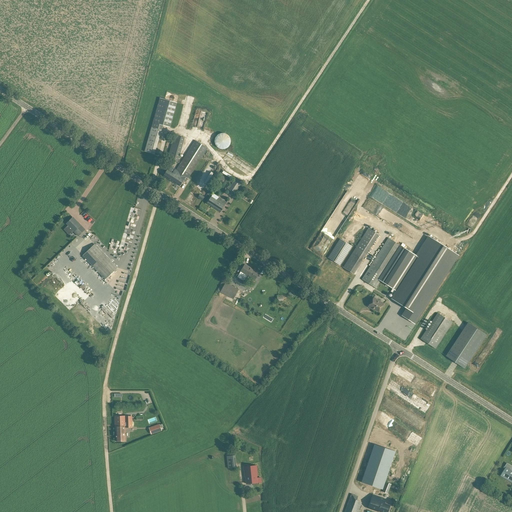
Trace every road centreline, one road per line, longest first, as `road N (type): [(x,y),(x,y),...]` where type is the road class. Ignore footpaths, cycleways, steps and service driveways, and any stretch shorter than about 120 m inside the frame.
road 1 (tertiary): [(397,345),(27,105)]
road 2 (track): [(160,193),(106,372),(111,511)]
road 3 (track): [(369,0),(247,180),(204,142)]
road 4 (unclassified): [(340,511),(397,345)]
road 5 (tertiary): [(511,419),(397,345)]
